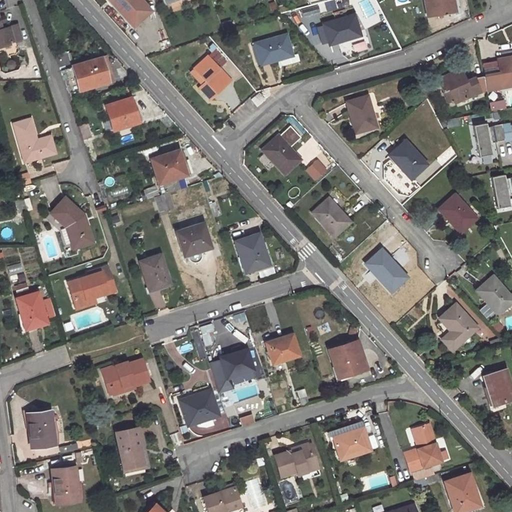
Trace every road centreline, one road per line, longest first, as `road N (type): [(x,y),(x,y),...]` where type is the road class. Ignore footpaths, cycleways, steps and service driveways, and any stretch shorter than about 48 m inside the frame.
road 1 (residential): [(425,382),(192,450)]
road 2 (residential): [(286,98),(445,272)]
road 3 (residential): [(499,17),(437,47),(286,98)]
road 4 (unclassified): [(78,0),(219,154)]
road 5 (residential): [(28,0),(93,194)]
road 6 (residential): [(146,328),(301,280),(320,266)]
road 7 (unclassified): [(320,266),(425,382)]
road 8 (unclassified): [(219,154),(320,266)]
